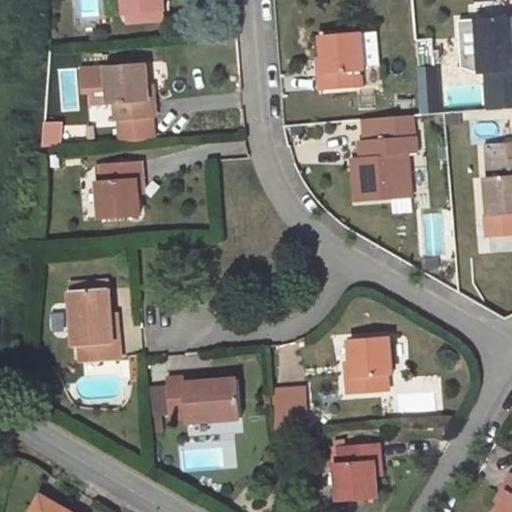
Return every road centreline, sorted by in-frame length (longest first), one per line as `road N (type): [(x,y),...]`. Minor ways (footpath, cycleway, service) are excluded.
road 1 (residential): [(511,353),(322,247),(286,213),(262,138),(252,0)]
road 2 (unclassified): [(173,511),(0,411)]
road 3 (residential): [(425,511),(511,355)]
